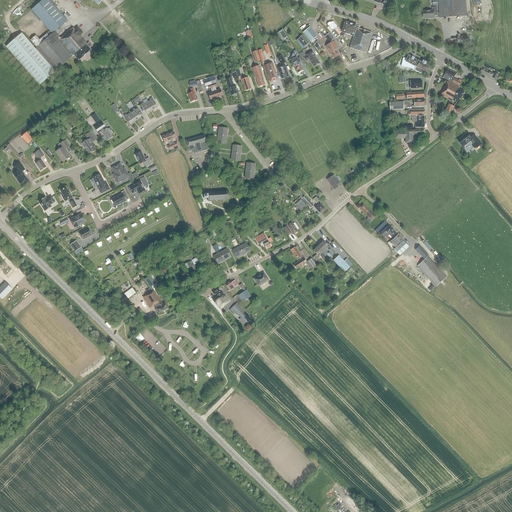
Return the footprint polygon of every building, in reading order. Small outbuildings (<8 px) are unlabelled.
[(42,0),(31,10),(49,31),(52,34),(67,21),(48,0),(42,0)] [(441,18),(466,16),(480,14),(479,0),(477,0),(476,0),(439,0),(440,13),(437,13),(437,7),(432,7),(432,10),(423,11),(424,18),(434,18),(434,16),(440,15),(441,18)] [(356,28),(357,25),(345,22),(341,32),(344,33),(343,35),(346,36),(347,34),(353,36),(356,28)] [(74,55),(87,44),(80,35),(83,33),(78,27),(75,29),(73,28),(58,40),(52,34),(49,31),(39,40),(35,35),(30,40),(37,47),(35,49),(55,72),(73,56),(74,55)] [(310,27),(303,33),(310,42),(317,36),(310,27)] [(372,33),(356,28),(353,36),(349,48),(366,53),(372,33)] [(284,39),(287,37),(282,29),(278,32),(282,37),(282,36),(284,39)] [(331,31),(330,32),(336,38),(339,35),(334,29),(331,31)] [(55,72),(35,49),(21,33),(6,46),(40,85),(55,72)] [(329,33),(326,36),(331,41),(334,38),(329,33)] [(309,43),(302,35),(298,38),(305,46),(309,43)] [(339,55),(335,49),(338,48),(334,41),(325,46),(329,53),(330,52),(334,58),(339,55)] [(87,44),(74,55),(78,60),(83,56),(83,57),(86,53),(91,50),(89,48),(91,45),(89,42),(87,44)] [(303,70),(299,63),(303,61),(299,55),(295,49),(292,54),(291,54),(292,54),(289,60),(290,61),(289,61),(292,67),(294,66),(298,73),(303,70)] [(260,60),(257,50),(252,52),(255,62),(260,60)] [(319,63),(315,56),(312,51),(306,54),(307,56),(304,58),(306,61),(309,59),(314,66),(319,63)] [(286,62),(281,55),(277,57),(281,65),(286,62)] [(421,74),(423,71),(426,72),(429,67),(425,65),(426,63),(423,61),(422,63),(414,58),(412,56),(412,57),(408,55),(406,58),(403,58),(401,66),(410,68),(421,74)] [(268,76),(270,82),(277,80),(275,74),(276,73),(272,63),(264,65),(268,76)] [(491,77),(493,74),(488,71),(489,69),(481,64),(480,67),(479,67),(477,71),(479,72),(491,78),(491,77)] [(258,86),(264,84),(262,77),(261,73),(259,66),(257,66),(252,68),(254,75),(255,75),(256,79),(258,86)] [(281,79),(288,76),(285,67),(284,66),(278,68),(278,69),(281,79)] [(458,81),(454,78),(456,73),(448,68),(443,77),(452,81),(452,82),(459,86),(462,81),(459,79),(458,81)] [(240,70),(232,73),(234,78),(242,76),(240,70)] [(231,95),(237,93),(236,89),(235,85),(234,86),(231,77),(230,75),(228,76),(229,78),(225,79),(228,88),(229,88),(231,95)] [(510,86),(511,82),(511,80),(505,77),(505,78),(500,75),(498,79),(502,82),(502,81),(503,82),(510,86)] [(245,91),(251,89),(249,82),(249,81),(248,77),(241,79),(242,84),(243,84),(245,91)] [(422,81),(415,81),(410,81),(410,89),(418,89),(418,88),(422,88),(422,81)] [(458,103),(464,92),(462,90),(463,88),(460,87),(460,88),(448,81),(441,95),(452,101),(453,100),(458,103)] [(216,86),(215,83),(211,84),(216,98),(222,96),(220,89),(216,90),(215,86),(216,86)] [(210,100),(216,98),(211,84),(208,86),(209,89),(210,88),(212,92),(208,93),(210,100)] [(153,110),(157,107),(152,97),(149,99),(150,100),(148,101),(153,110)] [(146,114),(153,110),(148,101),(144,104),(143,102),(141,104),(146,114)] [(403,101),(389,102),(389,104),(389,111),(403,110),(403,103),(403,101)] [(449,117),(454,107),(449,104),(444,114),(449,117)] [(133,111),(130,113),(136,121),(140,117),(137,112),(139,111),(136,107),(132,110),(133,111)] [(97,124),(101,120),(96,113),(91,116),(97,124)] [(130,125),(136,121),(130,113),(127,115),(126,114),(124,116),(130,125)] [(412,121),(415,122),(415,128),(423,128),(424,115),(415,116),(412,116),(412,118),(412,120),(412,121)] [(97,133),(101,131),(101,132),(102,133),(102,132),(102,134),(107,140),(112,137),(110,134),(112,133),(111,131),(111,130),(110,131),(109,129),(110,128),(106,131),(104,128),(106,127),(102,122),(94,127),(97,133)] [(218,135),(226,136),(227,128),(219,127),(218,135)] [(415,130),(405,131),(394,131),(394,139),(405,138),(405,143),(413,143),(412,135),(423,135),(423,129),(415,129),(415,130)] [(33,139),(26,132),(21,137),(28,144),(33,139)] [(88,139),(82,143),(88,153),(95,149),(91,142),(95,140),(89,132),(85,135),(88,139)] [(172,139),(175,138),(173,132),(167,134),(173,147),(177,146),(176,142),(174,143),(172,140),(173,140),(172,139)] [(482,144),(479,140),(474,134),(471,137),(467,132),(464,135),(464,136),(458,141),(463,147),(470,141),(473,144),(472,145),(474,149),(476,148),(477,149),(482,144)] [(169,149),(173,147),(167,134),(162,136),(164,142),(167,141),(168,142),(170,145),(167,146),(169,149)] [(205,135),(186,140),(187,147),(188,147),(189,151),(197,149),(197,151),(201,150),(202,151),(209,149),(206,141),(207,141),(205,135)] [(225,143),(226,136),(218,135),(217,142),(225,143)] [(64,149),(69,146),(65,140),(60,143),(62,147),(56,151),(63,162),(69,157),(64,149)] [(9,144),(7,146),(17,157),(18,156),(19,155),(9,144)] [(240,154),(241,146),(233,145),(232,153),(240,154)] [(40,158),(44,155),(40,150),(33,154),(36,158),(36,157),(39,161),(35,163),(40,171),(46,167),(41,160),(40,158)] [(146,167),(151,164),(148,158),(145,160),(141,152),(135,155),(139,164),(143,162),(146,167)] [(239,161),(240,154),(232,153),(231,160),(239,161)] [(19,183),(26,178),(22,172),(25,170),(19,162),(13,167),(16,171),(13,174),(19,183)] [(254,171),(255,164),(246,163),(246,170),(254,171)] [(128,177),(127,174),(125,171),(124,171),(120,164),(112,168),(115,174),(113,175),(117,182),(118,182),(119,182),(121,181),(121,180),(128,177)] [(253,179),(254,171),(246,170),(245,178),(253,179)] [(100,175),(93,178),(101,194),(110,189),(106,182),(104,183),(100,175)] [(334,190),(341,185),(335,175),(328,179),(331,184),(330,185),(334,190)] [(134,185),(128,188),(132,194),(137,191),(138,194),(146,191),(144,187),(143,185),(146,183),(144,180),(145,179),(144,177),(139,179),(140,181),(133,185),(134,185)] [(69,202),(72,208),(77,206),(73,200),(72,198),(69,191),(68,191),(66,187),(60,191),(62,194),(61,195),(65,202),(68,200),(69,202)] [(122,194),(111,199),(115,206),(119,204),(120,204),(126,201),(124,198),(127,197),(124,190),(121,192),(122,194)] [(227,199),(228,199),(229,198),(229,197),(230,196),(230,194),(229,193),(228,192),(226,191),(207,192),(207,193),(204,193),(204,194),(204,198),(207,198),(208,200),(207,200),(211,200),(211,202),(212,202),(212,200),(215,200),(215,202),(216,202),(216,200),(218,200),(218,201),(219,201),(219,200),(222,200),(222,201),(223,201),(223,200),(225,200),(227,199)] [(38,201),(45,211),(51,207),(50,205),(55,202),(51,196),(47,199),(45,197),(38,201)] [(313,206),(304,196),(302,198),(311,208),(313,206)] [(323,205),(320,200),(319,201),(316,197),(313,200),(317,205),(315,208),(320,213),(324,208),(322,206),(323,205)] [(307,206),(301,199),(295,204),(301,211),(307,206)] [(368,217),(365,221),(369,224),(376,216),(363,203),(358,207),(368,217)] [(86,222),(81,213),(69,219),(74,228),(86,222)] [(69,222),(66,217),(59,221),(61,226),(69,222)] [(291,222),(283,227),(288,236),(292,233),(293,235),(298,231),(297,230),(299,229),(295,222),(293,224),(291,222)] [(282,234),(277,225),(272,228),(278,237),(282,234)] [(389,227),(387,225),(380,231),(382,233),(389,227)] [(396,233),(390,226),(385,231),(381,235),(384,238),(388,234),(391,237),(396,233)] [(79,233),(83,240),(92,236),(88,228),(79,233)] [(271,246),(265,235),(264,233),(254,238),(258,245),(262,242),(266,249),(271,246)] [(397,245),(403,240),(398,234),(389,242),(394,247),(393,249),(399,255),(408,247),(403,241),(398,245),(397,245)] [(325,250),(328,247),(323,241),(318,246),(326,255),(328,253),(325,250)] [(71,245),(75,252),(81,249),(76,242),(71,245)] [(243,254),(250,251),(246,243),(239,247),(243,254)] [(321,257),(322,258),(326,255),(318,246),(313,250),(318,256),(321,254),(322,256),(321,257)] [(429,255),(419,246),(415,250),(424,259),(429,255)] [(236,258),(243,254),(239,247),(232,250),(236,258)] [(295,247),(290,250),(297,259),(298,261),(293,265),(296,269),(306,262),(304,258),(301,259),(300,259),(303,257),(302,256),(302,255),(300,251),(299,251),(297,248),(296,249),(295,247)] [(220,252),(224,260),(231,256),(227,249),(220,252)] [(217,264),(224,260),(220,252),(213,256),(217,264)] [(198,262),(196,257),(194,259),(191,254),(183,259),(186,263),(184,265),(186,269),(191,266),(194,271),(199,268),(196,263),(198,262)] [(318,263),(321,261),(315,255),(313,258),(318,263)] [(339,255),(333,260),(336,264),(344,272),(349,267),(352,264),(347,259),(344,261),(339,255)] [(436,286),(446,277),(428,256),(417,266),(436,286)] [(315,268),(318,266),(312,258),(308,260),(315,268)] [(259,286),(268,280),(263,273),(254,279),(259,286)] [(150,275),(143,280),(149,288),(152,291),(154,290),(155,289),(158,287),(158,286),(156,283),(150,275)] [(229,291),(238,285),(234,280),(231,282),(230,280),(225,284),(229,291)] [(5,282),(0,286),(0,297),(2,299),(12,289),(5,282)] [(124,294),(127,299),(136,293),(132,288),(124,294)] [(212,299),(220,309),(229,301),(224,295),(224,296),(221,292),(220,293),(218,289),(212,292),(216,297),(212,299)] [(148,294),(143,297),(150,308),(154,305),(156,307),(155,308),(159,314),(169,307),(165,301),(163,303),(162,303),(155,291),(154,290),(152,291),(151,292),(149,293),(148,294)] [(238,295),(242,302),(251,296),(246,290),(238,295)] [(251,316),(238,302),(229,310),(234,314),(235,313),(240,318),(239,319),(243,324),(251,316)]
